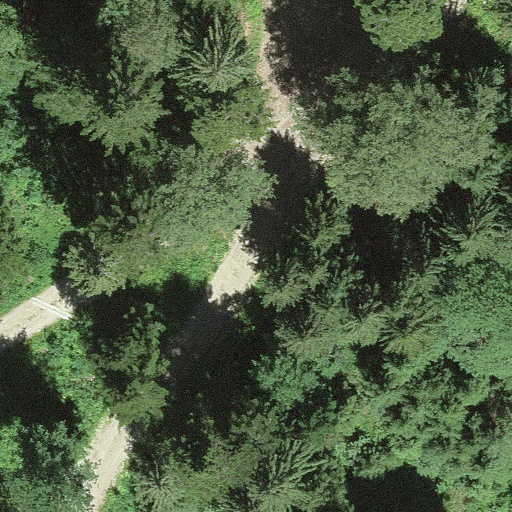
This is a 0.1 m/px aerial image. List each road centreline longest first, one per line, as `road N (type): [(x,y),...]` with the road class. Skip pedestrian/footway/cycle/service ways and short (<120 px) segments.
road 1 (track): [(79,511),(128,407),(217,291),(299,159),(334,79),(303,0)]
road 2 (track): [(0,332),(183,212),(423,0)]
